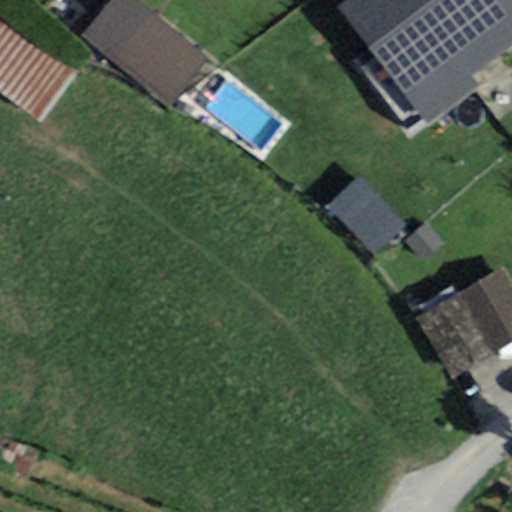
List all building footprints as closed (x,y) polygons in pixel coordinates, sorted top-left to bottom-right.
[(208,58),(136,0),(110,0),(80,37),(167,108),(208,58)] [(511,43),(511,0),(344,0),(336,6),(425,126),(480,86),(471,74),(511,43)] [(0,93),(40,124),(78,74),(0,15),(0,93)] [(373,255),(404,225),(359,178),(328,208),(373,255)] [(422,259),(441,244),(426,226),(408,242),(422,259)] [(511,342),(511,283),(502,267),(416,316),(451,377),(511,342)]
